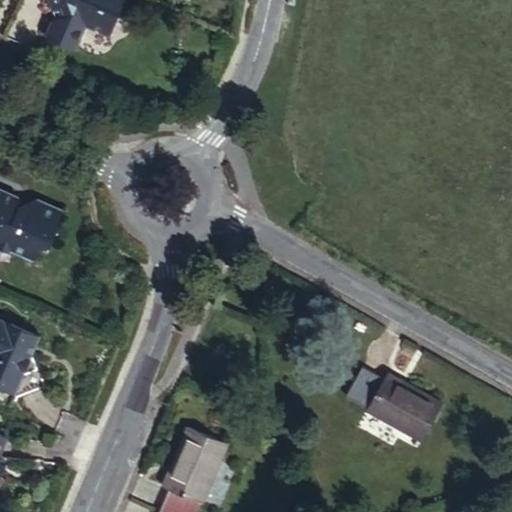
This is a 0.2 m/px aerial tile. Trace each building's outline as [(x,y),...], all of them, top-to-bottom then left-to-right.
[(117,0),(47,0),(55,16),(50,18),(44,33),(55,38),(60,36),(76,43),(85,24),(107,34),(118,10),(114,8),(117,0)] [(74,47),(76,43),(60,36),(55,38),(74,47)] [(0,246),(21,255),(25,245),(39,239),(46,220),(45,219),(51,204),(25,193),(11,198),(7,192),(0,188),(0,246)] [(0,317),(0,386),(4,388),(4,391),(33,380),(20,346),(15,343),(22,327),(0,317)] [(29,328),(22,327),(15,343),(20,346),(29,328)] [(224,358),(229,347),(217,343),(213,352),(224,358)] [(418,442),(439,404),(385,375),(382,380),(360,369),(345,398),(367,409),(365,413),(380,421),(418,442)] [(167,483),(197,495),(202,498),(225,440),(185,424),(161,480),(167,483)] [(156,509),(163,511),(190,511),(197,495),(167,483),(156,509)]
